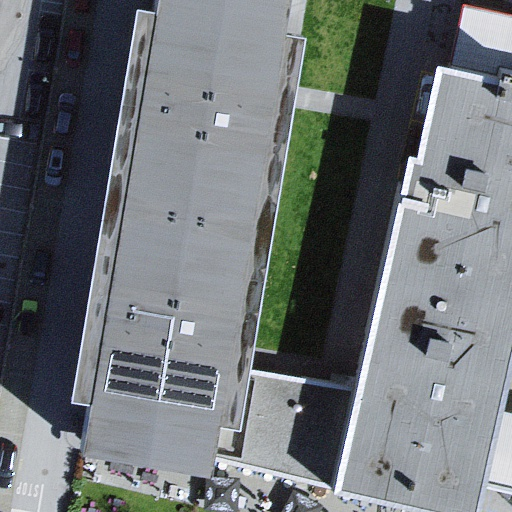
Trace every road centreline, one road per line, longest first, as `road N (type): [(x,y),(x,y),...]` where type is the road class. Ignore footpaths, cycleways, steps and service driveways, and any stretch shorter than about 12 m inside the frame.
road 1 (unknown): [(123,0),(31,476)]
road 2 (unknown): [(297,183),(360,0)]
